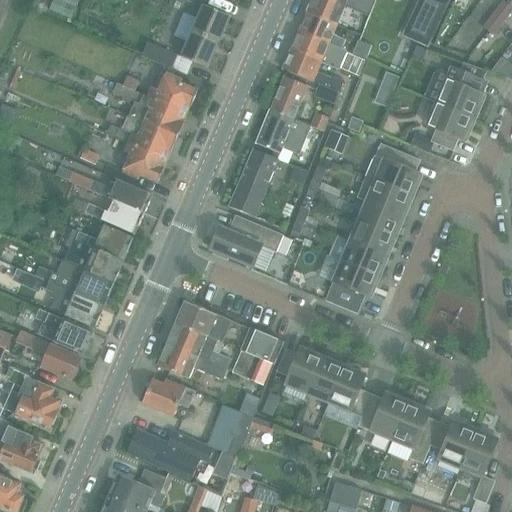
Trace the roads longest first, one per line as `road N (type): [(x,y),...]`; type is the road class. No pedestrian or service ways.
road 1 (secondary): [(168,258),(279,0)]
road 2 (secondary): [(65,511),(168,258)]
road 3 (residential): [(168,258),(392,345)]
road 4 (residential): [(506,390),(480,186)]
road 5 (residential): [(480,186),(446,212),(392,345)]
road 6 (residential): [(392,345),(506,390)]
